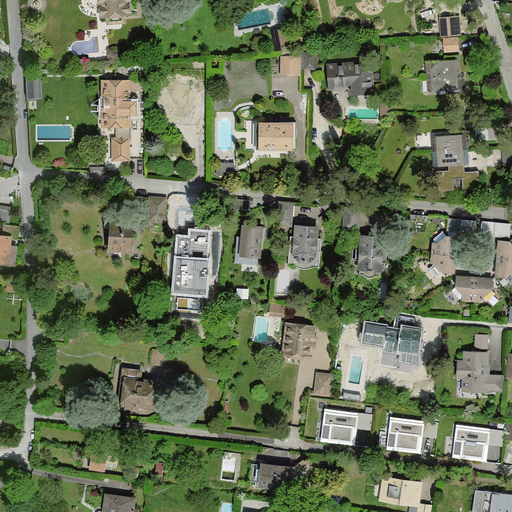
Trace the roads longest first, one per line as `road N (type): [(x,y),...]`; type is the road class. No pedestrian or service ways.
road 1 (residential): [(27,172),(511,213)]
road 2 (residential): [(30,413),(511,471)]
road 3 (residential): [(30,413),(27,172)]
road 4 (residential): [(27,172),(13,0)]
